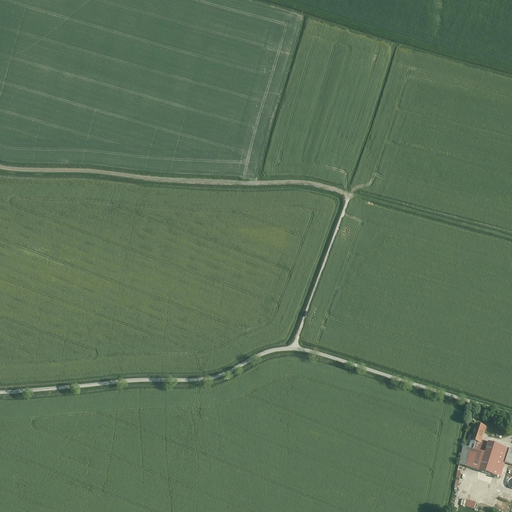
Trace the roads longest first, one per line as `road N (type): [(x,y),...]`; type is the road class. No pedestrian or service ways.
road 1 (unclassified): [(0,394),(207,379),(294,349),(511,415)]
road 2 (track): [(0,167),(308,184),(511,239)]
road 3 (track): [(294,349),(348,198)]
